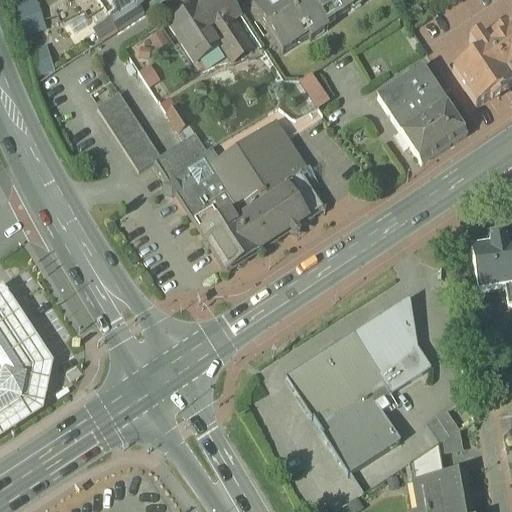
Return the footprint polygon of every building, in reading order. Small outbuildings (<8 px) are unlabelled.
[(28,0),(11,5),(22,40),(46,32),(36,0),(28,0)] [(109,0),(120,17),(137,7),(138,8),(149,0),(109,0)] [(227,0),(213,0),(210,2),(170,28),(195,66),(221,49),(228,59),(246,47),(250,54),(251,54),(231,24),(240,18),(227,0)] [(267,0),(252,11),(283,58),(308,41),(310,44),(328,33),(326,30),(370,0),(267,0)] [(511,28),(508,32),(506,29),(483,44),(491,56),(511,87),(511,85),(511,84),(511,83),(511,28)] [(157,54),(169,47),(161,34),(150,41),(157,54)] [(35,80),(54,75),(46,48),(27,53),(35,80)] [(476,55),(463,64),(465,66),(452,75),(477,111),(489,102),(492,106),(508,95),(506,93),(511,89),(511,87),(491,56),(481,62),(476,55)] [(152,70),(141,77),(149,90),(160,83),(152,70)] [(467,139),(423,73),(378,103),(421,170),(467,139)] [(299,85),(318,112),(330,104),(311,76),(299,85)] [(195,139),(160,161),(119,98),(97,113),(139,177),(156,166),(169,187),(169,188),(209,162),(195,139)] [(189,132),(177,113),(167,119),(179,138),(189,132)] [(274,128),(217,165),(209,162),(169,188),(169,187),(164,190),(165,198),(171,201),(176,198),(196,185),(220,221),(231,215),(257,255),(288,235),(291,238),(297,240),(299,233),(296,230),(322,213),(300,178),(304,176),(274,128)] [(220,221),(196,185),(176,198),(200,234),(220,221)] [(220,221),(200,234),(226,275),(257,255),(231,215),(220,221)] [(503,240),(489,242),(490,249),(489,249),(489,250),(471,253),(482,317),(496,314),(493,295),(505,293),(509,312),(511,311),(511,246),(507,247),(506,246),(504,247),(503,240)] [(446,270),(428,271),(430,300),(447,299),(446,270)] [(0,442),(43,415),(53,368),(4,294),(0,296),(0,442)] [(409,303),(285,383),(311,425),(313,424),(322,437),(320,438),(348,481),(400,447),(382,418),(390,412),(384,403),(431,373),(417,353),(409,303)] [(447,417),(427,430),(439,449),(459,436),(447,417)] [(439,449),(409,469),(412,489),(422,487),(422,486),(444,482),(439,449)] [(444,482),(422,486),(422,487),(412,489),(416,511),(468,511),(466,496),(468,495),(465,479),(444,482)]
